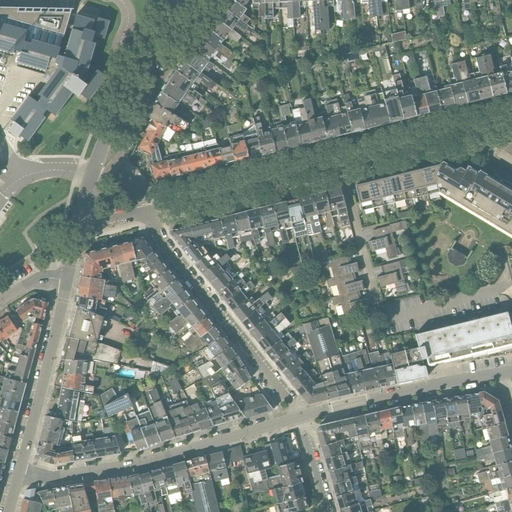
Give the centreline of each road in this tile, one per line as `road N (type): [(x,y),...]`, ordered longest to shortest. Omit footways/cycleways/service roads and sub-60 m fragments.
road 1 (residential): [(501,261),(506,298),(383,325),(341,163)]
road 2 (residential): [(18,473),(62,477),(131,465),(299,417)]
road 3 (residential): [(149,210),(164,247),(299,417)]
road 4 (residential): [(80,216),(113,119),(190,2)]
road 5 (residential): [(299,417),(501,374)]
road 6 (residential): [(18,473),(65,280)]
road 7 (residential): [(149,210),(341,163)]
road 8 (residential): [(341,163),(511,122)]
